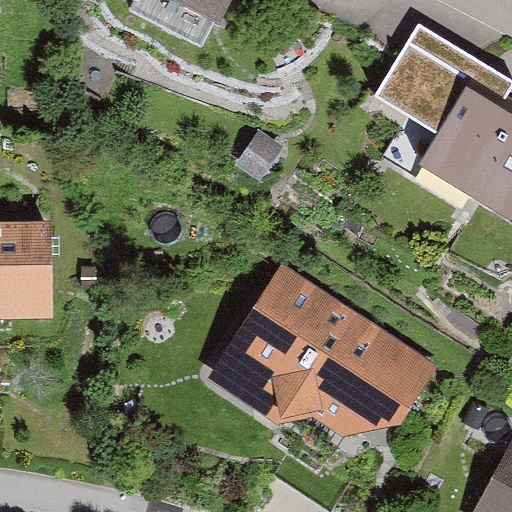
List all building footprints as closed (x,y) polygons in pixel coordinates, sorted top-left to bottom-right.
[(189,0),(211,11),(215,0),(189,0)] [(483,57),(432,29),(415,58),(421,62),(400,100),(405,103),(391,127),(511,196),(511,85),(492,73),(487,81),(473,74),(483,57)] [(396,93),(409,68),(394,60),(381,85),(396,93)] [(42,217),(0,217),(0,309),(44,309),(42,217)] [(433,358),(279,264),(225,352),(271,380),(287,410),(321,401),(356,422),(371,398),(399,414),(433,358)] [(511,511),(511,431),(488,473),(503,482),(486,511),(511,511)]
